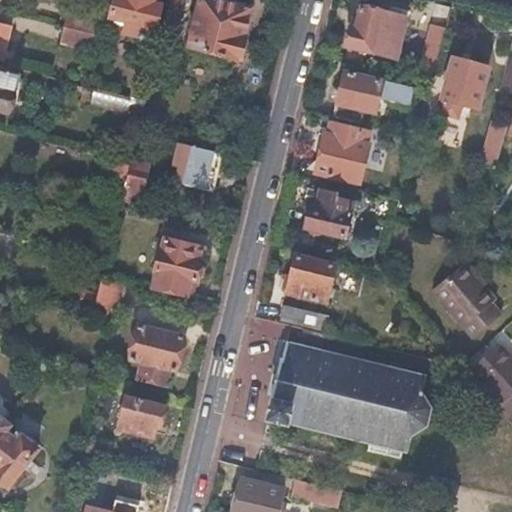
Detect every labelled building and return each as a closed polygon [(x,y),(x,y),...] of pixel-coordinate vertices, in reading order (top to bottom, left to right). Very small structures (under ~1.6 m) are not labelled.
[(114,0),(110,16),(126,20),(123,31),(140,35),(142,40),(148,41),(154,35),(161,5),(153,3),(153,0),(114,0)] [(184,0),(169,0),(160,38),(175,41),(184,0)] [(254,9),(216,0),(200,0),(189,47),(241,59),(254,9)] [(356,27),(352,26),(347,45),(351,46),(364,49),(395,56),(405,15),(362,5),(356,27)] [(98,19),(70,12),(66,27),(94,33),(98,19)] [(439,58),(447,28),(433,25),(425,54),(439,58)] [(94,33),(66,27),(62,43),(90,50),(94,33)] [(347,59),(361,62),(364,49),(351,46),(347,59)] [(419,76),(433,79),(439,58),(425,54),(419,76)] [(490,67),(453,57),(440,102),(445,104),(443,113),(460,117),(464,103),(478,107),(490,67)] [(18,74),(0,69),(0,110),(8,113),(18,74)] [(408,87),(345,72),(333,117),(362,124),(364,112),(374,114),(378,98),(404,104),(408,87)] [(509,124),(494,119),(481,163),(497,167),(509,124)] [(329,134),(325,133),(315,171),(361,182),(370,145),(367,144),(369,132),(331,123),(329,134)] [(186,145),(181,166),(187,167),(183,182),(212,189),(221,153),(186,145)] [(130,162),(105,156),(102,169),(127,175),(130,162)] [(130,162),(127,175),(121,198),(143,203),(146,192),(141,190),(147,165),(145,162),(134,160),(130,162)] [(316,211),(308,209),(304,229),(345,239),(353,205),(333,200),(334,195),(320,192),(316,211)] [(156,249),(160,250),(155,270),(158,271),(154,287),(187,295),(191,278),(197,280),(205,248),(159,236),(156,249)] [(337,265),(297,255),(288,291),(327,300),(337,265)] [(465,264),(434,292),(475,339),(501,315),(492,304),(497,300),(465,264)] [(129,285),(103,278),(95,311),(110,315),(112,306),(118,308),(121,296),(127,297),(129,285)] [(330,314),(285,303),(281,321),(325,331),(330,314)] [(184,337),(139,326),(130,359),(142,362),(139,374),(162,379),(164,367),(176,370),(184,337)] [(270,400),(274,401),(269,420),(289,425),(290,421),(371,442),(369,451),(401,459),(404,450),(407,451),(411,435),(426,428),(430,409),(421,395),(426,377),(289,344),(284,362),(280,361),(270,400)] [(511,360),(501,347),(474,370),(511,414),(511,360)] [(166,408),(126,399),(119,429),(148,436),(150,424),(162,427),(166,408)] [(7,436),(4,433),(0,437),(0,480),(6,486),(34,450),(10,432),(7,436)] [(279,511),(285,488),(243,477),(233,511),(279,511)] [(293,480),(291,487),(296,496),(338,507),(342,492),(293,480)]
